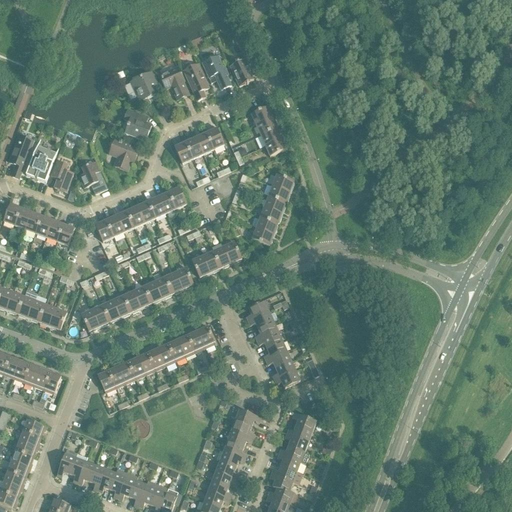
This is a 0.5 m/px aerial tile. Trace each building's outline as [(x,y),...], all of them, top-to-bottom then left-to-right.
[(256,72),(251,60),(247,53),(239,56),(239,58),(241,63),(239,64),(239,63),(237,64),(238,65),(230,68),(239,89),(246,85),(247,86),(249,85),(248,84),(254,82),(250,74),(256,72)] [(225,69),(223,69),(218,58),(203,66),(209,80),(211,85),(217,83),(221,92),(231,88),(227,78),(228,77),(225,69)] [(209,90),(199,66),(184,73),(197,103),(206,99),(203,93),(209,90)] [(184,83),(178,69),(160,77),(166,91),(171,89),(177,102),(189,97),(183,83),(184,83)] [(158,95),(155,88),(157,87),(152,75),(151,75),(147,74),(143,76),(142,79),(130,84),(135,94),(141,107),(148,104),(147,100),(158,95)] [(273,120),(272,117),(273,117),(270,111),(269,111),(268,109),(251,117),(256,127),(273,120)] [(145,143),(151,127),(145,125),(148,119),(128,112),(125,121),(130,124),(129,127),(128,127),(127,129),(128,129),(126,136),(145,143)] [(275,122),(274,122),(273,120),(256,127),(261,138),(278,130),(277,129),(278,128),(275,122)] [(225,147),(217,130),(206,135),(214,152),(225,147)] [(282,141),(281,138),(282,137),(279,131),(278,132),(278,130),(261,138),(265,148),(282,141)] [(214,152),(206,135),(196,140),(203,157),(214,152)] [(19,181),(31,151),(34,143),(19,138),(9,164),(16,167),(12,178),(19,181)] [(203,157),(196,140),(185,144),(193,161),(203,157)] [(287,151),(286,149),(287,149),(284,143),(283,143),(282,141),(265,148),(270,159),(287,151)] [(134,165),(139,151),(116,142),(111,157),(118,159),(115,168),(127,173),(131,164),(134,165)] [(193,161),(185,144),(175,149),(182,166),(193,161)] [(46,185),(57,155),(37,147),(26,177),(46,185)] [(67,195),(74,176),(66,173),(68,168),(58,164),(53,175),(59,177),(55,190),(67,195)] [(95,197),(108,191),(96,164),(82,170),(84,176),(79,178),(84,190),(92,187),(93,189),(92,190),(95,197)] [(290,195),(294,184),(277,177),(272,188),(290,195)] [(286,205),(290,195),(272,188),(268,199),(286,205)] [(187,207),(179,190),(168,194),(176,211),(187,207)] [(176,211),(168,194),(158,199),(166,216),(176,211)] [(166,216),(158,199),(148,204),(155,221),(166,216)] [(282,216),(286,205),(268,199),(264,209),(282,216)] [(155,221),(148,204),(137,208),(145,225),(155,221)] [(15,228),(21,210),(10,206),(4,224),(15,228)] [(145,225),(137,208),(127,213),(134,230),(145,225)] [(278,227),(282,216),(264,209),(260,220),(278,227)] [(25,232),(32,214),(21,210),(15,228),(25,232)] [(134,230),(127,213),(116,218),(124,235),(134,230)] [(36,236),(43,219),(32,214),(25,232),(36,236)] [(124,235),(116,218),(106,223),(114,239),(124,235)] [(47,240),(53,223),(43,219),(36,236),(47,240)] [(273,237),(278,227),(260,220),(256,231),(273,237)] [(57,244),(64,227),(53,223),(47,240),(57,244)] [(114,239),(106,223),(95,227),(103,244),(114,239)] [(68,248),(75,231),(64,227),(57,244),(68,248)] [(269,248),(273,237),(256,231),(252,242),(269,248)] [(242,261),(234,244),(224,249),(231,266),(242,261)] [(231,266),(224,249),(213,253),(221,271),(231,266)] [(221,271),(213,253),(203,258),(210,275),(221,271)] [(210,275),(203,258),(192,263),(200,280),(210,275)] [(194,287),(186,270),(175,275),(183,292),(194,287)] [(183,292),(175,275),(165,279),(172,296),(183,292)] [(172,296),(165,279),(155,284),(162,301),(172,296)] [(162,301),(155,284),(144,289),(152,306),(162,301)] [(152,306),(144,289),(134,293),(141,310),(152,306)] [(0,309),(7,312),(13,295),(3,291),(0,298),(0,309)] [(141,310),(134,293),(123,298),(131,315),(141,310)] [(18,316),(24,299),(13,295),(7,312),(18,316)] [(131,315),(123,298),(113,303),(120,319),(131,315)] [(28,320),(35,303),(24,299),(18,316),(28,320)] [(39,324),(45,307),(35,303),(28,320),(39,324)] [(120,319),(113,303),(103,307),(110,324),(120,319)] [(269,314),(265,304),(249,311),(251,317),(246,319),(248,324),(269,314)] [(49,328),(56,311),(45,307),(39,324),(49,328)] [(110,324),(103,307),(92,312),(100,329),(110,324)] [(60,333),(67,315),(56,311),(49,328),(60,333)] [(100,329),(92,312),(81,317),(89,334),(100,329)] [(258,331),(274,324),(269,314),(248,324),(250,328),(255,326),(258,331)] [(278,334),(274,324),(258,331),(260,336),(255,339),(257,343),(278,334)] [(216,346),(208,329),(197,333),(205,351),(216,346)] [(205,351),(197,333),(187,338),(195,355),(205,351)] [(282,344),(278,334),(257,343),(259,348),(264,345),(267,351),(282,344)] [(195,355),(187,338),(178,342),(186,360),(195,355)] [(186,360),(178,342),(168,346),(176,364),(186,360)] [(287,353),(282,344),(267,351),(269,356),(264,359),(266,363),(287,353)] [(176,364),(168,346),(158,351),(166,369),(176,364)] [(166,369),(158,351),(148,355),(155,373),(166,369)] [(291,363),(287,353),(266,363),(268,367),(273,365),(275,370),(291,363)] [(0,375),(3,377),(10,359),(0,355),(0,375)] [(155,373),(148,355),(138,360),(146,377),(155,373)] [(13,381),(20,363),(10,359),(3,377),(13,381)] [(146,377),(138,360),(128,364),(136,382),(146,377)] [(23,385),(30,367),(20,363),(13,381),(23,385)] [(296,373),(291,363),(275,370),(278,376),(273,378),(275,383),(296,373)] [(136,382),(128,364),(118,369),(126,386),(136,382)] [(320,378),(314,365),(309,367),(314,380),(320,378)] [(33,389),(40,371),(30,367),(23,385),(33,389)] [(126,386),(118,369),(108,373),(116,391),(126,386)] [(43,392),(50,374),(40,371),(33,389),(43,392)] [(116,391),(108,373),(98,378),(106,395),(116,391)] [(300,383),(296,373),(275,383),(277,387),(282,385),(284,390),(300,383)] [(54,397),(61,379),(50,374),(43,392),(54,397)] [(259,425),(261,420),(239,412),(235,422),(252,429),(254,423),(259,425)] [(312,434),(316,424),(295,415),(293,420),(298,422),(296,428),(312,434)] [(45,434),(47,429),(27,422),(23,433),(41,440),(44,433),(45,434)] [(249,434),(252,429),(235,422),(231,433),(253,441),(255,436),(249,434)] [(308,444),(312,434),(296,428),(294,433),(288,431),(287,436),(308,444)] [(39,446),(41,440),(23,433),(19,443),(39,450),(40,446),(39,446)] [(253,441),(231,433),(228,443),(244,449),(246,443),(251,445),(253,441)] [(305,454),(308,444),(287,436),(285,440),(290,442),(288,448),(305,454)] [(37,454),(39,450),(19,443),(16,453),(34,460),(36,453),(37,454)] [(242,454),(244,449),(228,443),(224,453),(245,461),(247,456),(242,454)] [(301,464),(305,454),(288,448),(286,454),(281,452),(279,456),(301,464)] [(69,476),(77,456),(67,452),(57,478),(62,480),(64,474),(69,476)] [(31,466),(34,460),(16,453),(12,463),(31,470),(32,467),(31,466)] [(244,466),(245,461),(224,453),(220,463),(236,469),(238,464),(244,466)] [(77,486),(87,460),(77,456),(69,476),(75,478),(73,484),(77,486)] [(297,474),(301,464),(279,456),(277,461),(283,463),(281,468),(297,474)] [(90,484),(96,468),(86,464),(88,460),(87,460),(77,486),(82,487),(84,482),(90,484)] [(30,474),(31,470),(12,463),(8,473),(26,480),(28,473),(30,474)] [(234,475),(236,469),(220,463),(216,473),(238,481),(239,477),(234,475)] [(98,493),(106,472),(96,468),(90,484),(95,486),(93,492),(98,493)] [(293,484),(297,474),(281,468),(278,474),(273,472),(271,476),(293,484)] [(110,492),(118,472),(117,472),(116,475),(106,472),(98,493),(102,495),(104,490),(110,492)] [(118,501),(128,476),(118,472),(110,492),(115,494),(113,499),(118,501)] [(24,486),(26,480),(8,473),(4,483),(23,490),(25,487),(24,486)] [(238,481),(216,473),(212,483),(228,490),(230,484),(236,486),(238,481)] [(130,500),(137,483),(136,483),(138,480),(128,476),(118,501),(122,503),(124,497),(130,500)] [(289,494),(293,484),(271,476),(270,481),(275,483),(273,489),(277,491),(277,490),(289,495),(289,494),(294,496),(289,494)] [(22,494),(23,490),(4,483),(0,493),(18,500),(21,494),(22,494)] [(138,509),(148,483),(146,487),(137,483),(130,500),(136,502),(134,507),(138,509)] [(150,507),(158,487),(148,483),(138,509),(143,510),(145,505),(150,507)] [(226,495),(228,490),(212,483),(208,493),(230,502),(232,497),(226,495)] [(160,511),(168,491),(158,487),(150,507),(156,509),(154,511),(160,511)] [(290,507),(294,496),(289,494),(289,495),(277,490),(277,491),(275,496),(270,494),(268,498),(290,507)] [(172,511),(179,495),(168,491),(160,511),(172,511)] [(16,506),(18,500),(0,493),(0,505),(15,511),(17,507),(16,506)] [(230,502),(208,493),(204,503),(221,510),(223,504),(228,506),(230,502)] [(273,511),(287,511),(290,507),(268,498),(266,503),(272,505),(270,511),(273,511)] [(51,511),(71,511),(73,509),(73,508),(55,501),(51,511)] [(219,511),(221,510),(204,503),(201,511),(219,511)]
